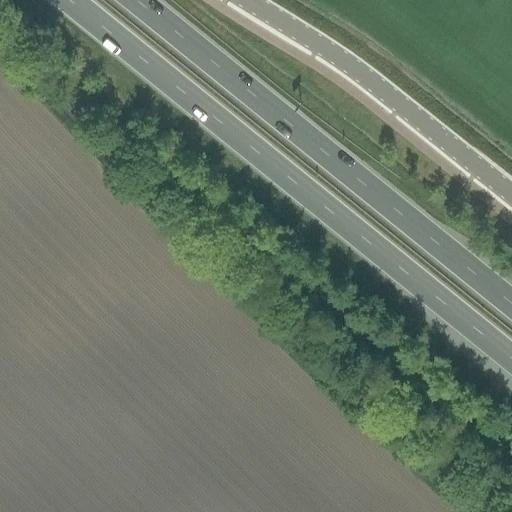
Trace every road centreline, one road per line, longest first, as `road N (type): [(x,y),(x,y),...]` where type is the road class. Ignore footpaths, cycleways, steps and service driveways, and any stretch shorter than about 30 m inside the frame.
road 1 (trunk): [(70,0),(511,356)]
road 2 (trunk): [(511,305),(135,0)]
road 3 (unclassified): [(511,196),(334,57),(245,0)]
